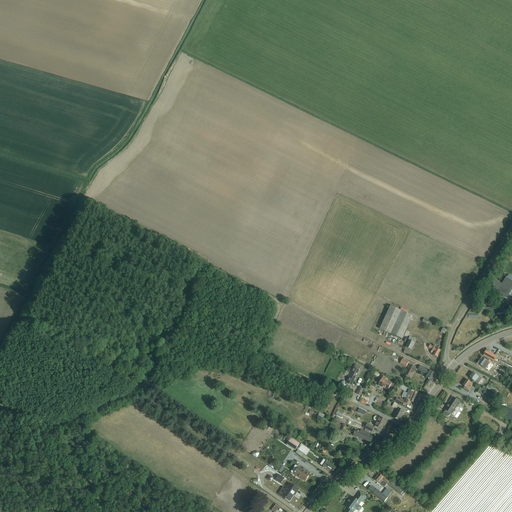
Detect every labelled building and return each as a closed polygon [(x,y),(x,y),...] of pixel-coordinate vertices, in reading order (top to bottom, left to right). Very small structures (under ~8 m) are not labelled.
[(497,293),(498,292),(506,298),(511,288),(511,281),(507,278),(502,285),(494,280),(490,287),(498,292),(497,293)] [(379,330),(401,340),(412,317),(390,307),(379,330)] [(432,323),(424,318),(422,322),(430,327),(432,323)] [(404,353),(409,355),(416,341),(409,338),(408,341),(409,341),(404,353)] [(432,355),(437,358),(440,351),(430,345),(428,348),(432,350),(430,353),(433,354),(432,355)] [(487,349),(483,356),(498,363),(511,369),(511,365),(499,359),(500,358),(497,356),(490,352),(490,351),(487,349)] [(408,367),(411,362),(404,358),(401,363),(408,367)] [(479,364),(486,369),(491,361),(487,359),(486,360),(483,358),(479,364)] [(352,386),(361,367),(356,365),(354,369),(350,377),(349,377),(345,383),(346,383),(345,383),(345,382),(344,382),(342,382),(341,384),(342,386),(344,387),(346,386),(348,387),(349,385),(352,386)] [(404,378),(409,380),(415,368),(409,366),(404,378)] [(420,366),(418,370),(427,375),(426,378),(428,379),(429,380),(426,385),(429,386),(432,381),(432,382),(436,375),(430,371),(429,371),(420,366)] [(482,379),(478,377),(472,373),(469,377),(473,380),(472,382),(475,385),(477,386),(482,379)] [(379,386),(388,390),(392,383),(386,380),(387,379),(383,377),(379,386)] [(467,380),(463,385),(464,387),(463,389),(469,393),(470,391),(469,390),(472,385),(474,386),(475,385),(471,382),(471,383),(467,380)] [(486,389),(496,394),(497,390),(488,385),(486,389)] [(404,392),(402,396),(406,398),(406,399),(405,399),(404,402),(405,403),(408,405),(410,401),(414,403),(415,401),(418,393),(409,390),(408,393),(404,392)] [(497,396),(485,390),(483,395),(487,397),(487,398),(494,401),(497,396)] [(450,415),(450,414),(455,417),(459,412),(461,412),(462,412),(463,411),(463,410),(463,408),(463,407),(462,406),(458,404),(460,401),(452,397),(449,402),(450,403),(445,410),(445,411),(444,412),(444,413),(444,414),(444,415),(445,416),(446,417),(448,417),(449,416),(450,415)] [(392,406),(396,408),(398,410),(393,418),(399,421),(404,411),(406,408),(394,402),(392,406)] [(511,409),(506,407),(502,415),(511,420),(511,409)] [(374,420),(377,421),(374,426),(382,430),(385,424),(386,424),(387,421),(377,416),(376,416),(375,416),(374,417),(374,418),(374,419),(374,420)] [(363,427),(365,428),(372,432),(374,428),(367,424),(365,423),(363,427)] [(361,438),(371,442),(373,438),(369,436),(370,434),(361,431),(360,433),(356,431),(354,436),(361,439),(361,438)] [(489,433),(487,437),(501,443),(504,437),(499,434),(498,437),(489,433)] [(300,444),(291,439),(287,445),(295,451),(300,444)] [(301,444),(298,450),(304,454),(308,448),(301,444)] [(335,468),(326,462),(324,461),(321,466),(326,469),(327,467),(333,472),(335,468)] [(284,468),(279,465),(276,470),(281,473),(284,468)] [(294,474),(304,481),(305,481),(309,475),(299,468),(294,474)] [(377,477),(375,479),(381,484),(383,485),(385,485),(385,486),(387,484),(401,494),(403,492),(379,474),(377,477)] [(275,480),(280,484),(284,478),(279,475),(275,480)] [(278,494),(281,496),(289,502),(295,493),(296,494),(298,491),(289,484),(285,490),(282,488),(278,494)] [(371,486),(368,490),(373,493),(373,494),(384,502),(388,498),(387,498),(391,493),(387,489),(383,494),(376,489),(376,490),(371,486)] [(356,499),(352,497),(345,506),(349,508),(345,511),(353,511),(355,509),(359,511),(362,507),(359,505),(361,501),(363,502),(366,497),(360,493),(356,499)]
